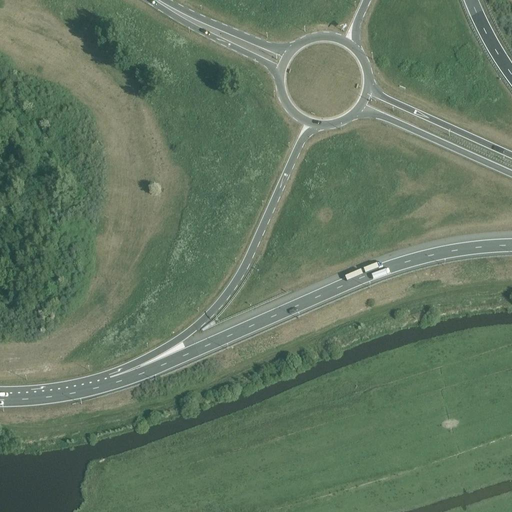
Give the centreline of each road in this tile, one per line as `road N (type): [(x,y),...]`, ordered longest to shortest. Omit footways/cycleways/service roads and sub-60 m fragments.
road 1 (trunk): [(112,382),(221,301),(299,142),(328,124)]
road 2 (motorway): [(293,306),(410,260),(511,246)]
road 3 (trunk): [(112,382),(293,306)]
road 4 (motorway): [(355,112),(385,116),(511,174)]
road 5 (motorway): [(511,155),(380,96),(368,83)]
road 6 (tertiary): [(162,3),(279,76)]
road 7 (tertiary): [(290,51),(162,3)]
